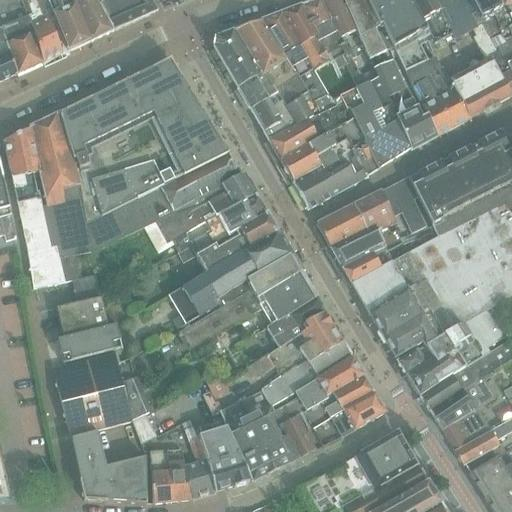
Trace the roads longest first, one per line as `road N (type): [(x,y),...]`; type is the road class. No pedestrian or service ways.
road 1 (residential): [(70,511),(19,249)]
road 2 (residential): [(294,226),(511,112)]
road 3 (residential): [(177,27),(294,226)]
road 4 (residential): [(294,226),(407,414)]
road 5 (residential): [(217,511),(407,414)]
road 6 (residential): [(0,110),(177,27)]
